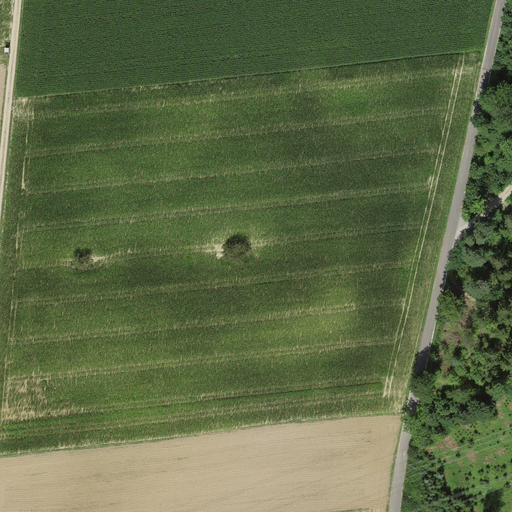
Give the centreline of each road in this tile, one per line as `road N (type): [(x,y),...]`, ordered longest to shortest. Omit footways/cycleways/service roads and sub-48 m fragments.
road 1 (residential): [(393,511),(421,338),(503,0)]
road 2 (track): [(15,0),(0,161)]
